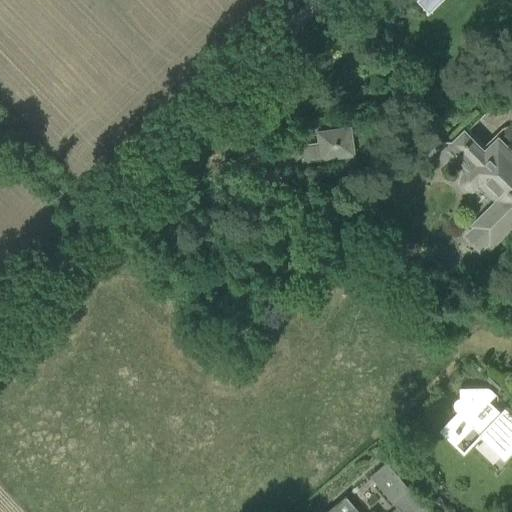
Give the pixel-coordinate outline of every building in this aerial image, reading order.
[(415,0),(429,15),(445,0),(415,0)] [(300,144),(302,162),(355,155),(351,125),(315,130),(317,142),(300,144)] [(461,174),(459,177),(458,182),(461,188),(467,191),(472,191),(476,188),(479,185),(494,200),(468,225),(474,231),(467,238),(480,251),(488,243),(490,245),(511,223),(511,154),(495,143),(486,156),(461,131),(451,141),(425,141),(424,160),(449,160),(461,174)] [(487,290),(478,300),(485,306),(494,296),(487,290)] [(483,308),(473,319),(479,324),(489,313),(483,308)] [(453,404),(454,408),(456,411),(439,430),(453,445),(470,428),(503,459),(511,450),(511,415),(504,408),(499,412),(488,401),(495,393),(488,387),(459,387),(459,397),(455,399),(453,401),(453,404)] [(391,494),(394,498),(407,488),(385,462),(369,476),(387,497),(391,494)] [(400,511),(396,507),(389,511),(374,511),(373,510),(369,511),(359,511),(346,496),(326,511),(400,511)]
